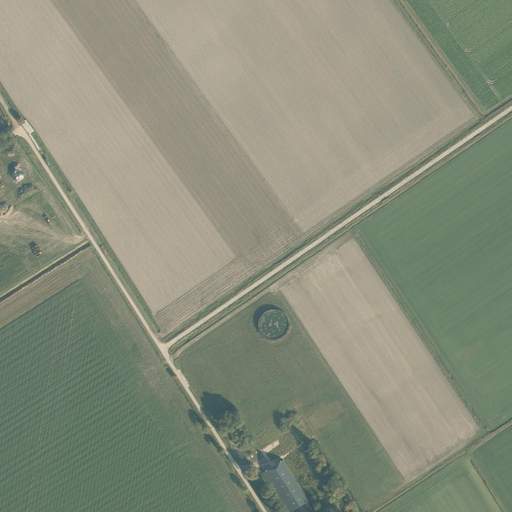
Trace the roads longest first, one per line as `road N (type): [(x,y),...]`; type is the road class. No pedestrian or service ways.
road 1 (unclassified): [(0,140),(10,133),(27,138),(265,511)]
road 2 (track): [(161,349),(511,108)]
